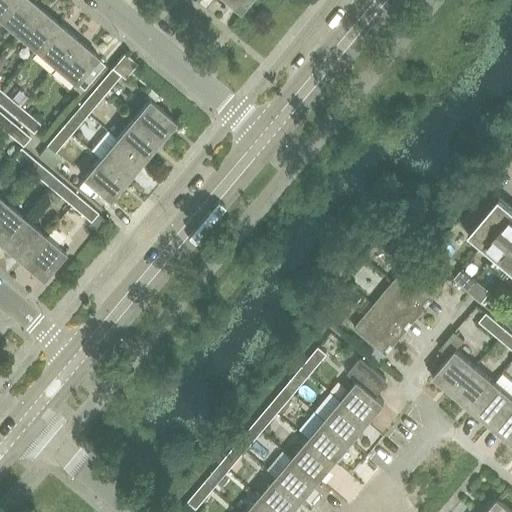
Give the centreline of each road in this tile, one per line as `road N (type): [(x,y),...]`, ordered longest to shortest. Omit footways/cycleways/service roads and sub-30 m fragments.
road 1 (tertiary): [(77,358),(265,137)]
road 2 (residential): [(265,137),(100,0)]
road 3 (tertiary): [(265,137),(380,0)]
road 4 (unclassified): [(134,511),(25,421)]
